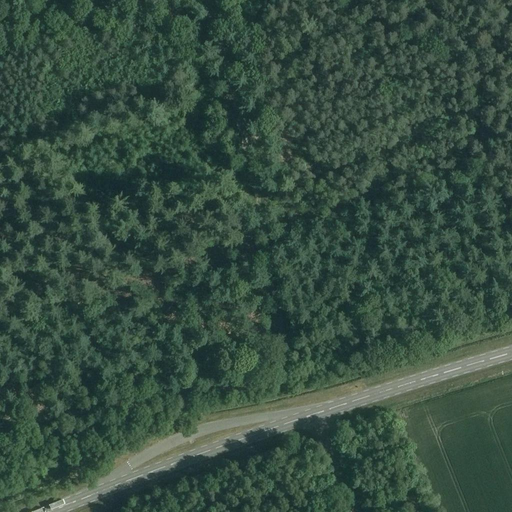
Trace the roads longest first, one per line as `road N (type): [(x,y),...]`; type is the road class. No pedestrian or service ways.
road 1 (track): [(0,435),(294,383),(271,226),(218,0)]
road 2 (primary): [(50,511),(226,445),(511,354)]
